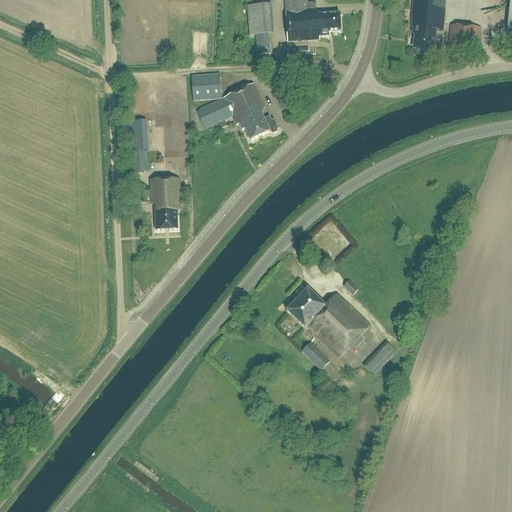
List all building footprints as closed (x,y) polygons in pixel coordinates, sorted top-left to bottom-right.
[(308,4),(307,0),(284,0),(288,44),(320,42),(320,38),(330,38),(330,34),(341,33),(340,15),(321,16),(315,11),(315,4),(308,4)] [(446,0),(413,0),(412,22),(413,22),(412,29),(413,29),(412,35),(415,36),(414,42),(416,42),(415,51),(433,53),(435,32),(443,33),(446,0)] [(275,35),(272,6),(247,8),(250,37),(256,37),(257,58),(270,56),(268,36),(275,35)] [(480,29),(450,26),(449,44),(479,46),(480,29)] [(309,57),(308,50),(288,51),(288,58),(309,57)] [(298,106),(286,73),(270,79),(282,112),(298,106)] [(222,101),(220,76),(192,78),(194,103),(222,101)] [(264,109),(254,86),(222,100),(222,101),(197,113),(205,131),(219,125),(221,131),(228,128),(225,122),(232,119),(236,127),(239,126),(242,133),(245,131),(250,143),(271,133),(273,135),(278,133),(278,130),(275,121),(272,122),(270,118),(265,120),(262,115),(264,109)] [(148,152),(146,123),(127,124),(129,174),(146,174),(145,152),(148,152)] [(224,157),(209,164),(212,170),(227,162),(224,157)] [(181,212),(179,180),(151,182),(151,193),(137,193),(138,206),(155,205),(156,232),(178,232),(178,212),(181,212)] [(359,292),(349,283),(344,289),(353,298),(359,292)] [(326,308),(308,290),(287,313),(306,331),(307,329),(317,338),(316,339),(339,361),(370,328),(337,296),(326,308)] [(330,363),(310,344),(301,354),(321,373),(330,363)] [(396,354),(386,344),(364,366),(375,376),(396,354)]
